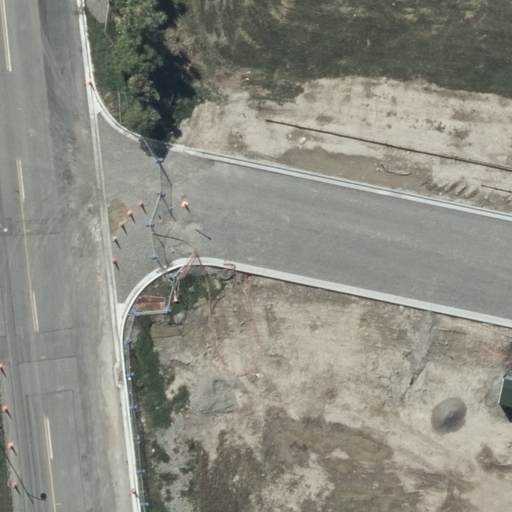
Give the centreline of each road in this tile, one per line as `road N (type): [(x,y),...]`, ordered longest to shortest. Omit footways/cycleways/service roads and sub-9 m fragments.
road 1 (residential): [(27,232),(208,207),(511,278)]
road 2 (residential): [(57,511),(27,232)]
road 3 (residential): [(27,232),(4,0)]
